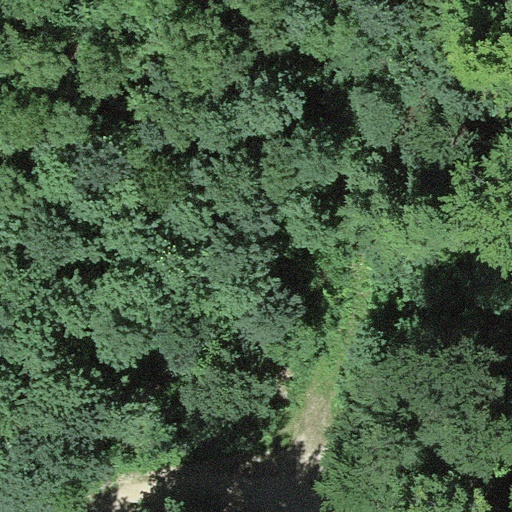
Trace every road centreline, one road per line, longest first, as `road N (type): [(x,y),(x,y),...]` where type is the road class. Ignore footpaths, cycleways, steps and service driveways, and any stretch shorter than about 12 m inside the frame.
road 1 (track): [(299,486),(369,252),(340,99),(344,0)]
road 2 (track): [(347,511),(299,486),(242,485),(131,496),(73,511)]
